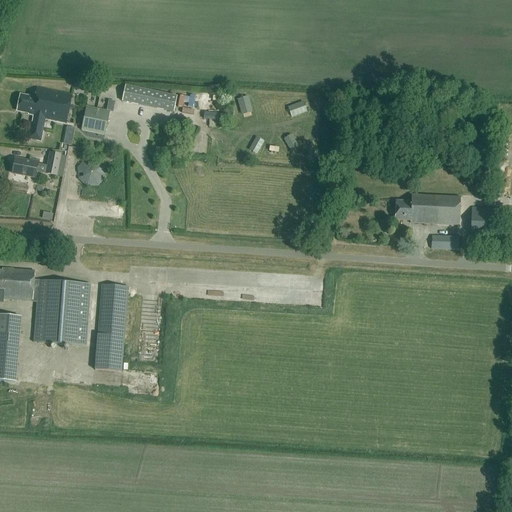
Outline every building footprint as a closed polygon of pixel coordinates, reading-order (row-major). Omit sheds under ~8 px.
[(176,97),(125,86),(122,103),(173,113),(176,97)] [(72,96),(36,88),(34,98),(20,95),(17,112),(28,114),(27,116),(34,118),(33,123),(31,123),(28,138),(40,141),(45,119),(66,124),(72,96)] [(109,112),(85,107),(80,131),(104,136),(109,112)] [(217,115),(203,113),(202,120),(222,122),(222,115),(217,115)] [(68,127),(67,134),(74,135),(75,129),(68,127)] [(57,176),(61,156),(50,154),(46,175),(57,177),(57,176)] [(29,162),(14,159),(11,174),(35,179),(38,162),(29,160),(29,162)] [(104,166),(96,159),(84,160),(77,168),(78,180),(86,187),(97,187),(105,178),(104,166)] [(460,197),(411,195),(411,202),(396,202),(395,220),(410,221),(410,224),(458,226),(460,197)] [(490,240),(490,238),(498,239),(500,214),(491,213),(492,209),(471,208),(469,239),(490,240)] [(458,237),(432,237),(431,250),(458,251),(458,237)] [(35,272),(4,269),(4,272),(0,271),(0,302),(3,303),(3,300),(36,302),(33,343),(85,347),(90,285),(34,281),(35,272)] [(128,287),(101,286),(95,370),(122,372),(128,287)] [(21,318),(0,315),(0,381),(16,382),(21,318)]
